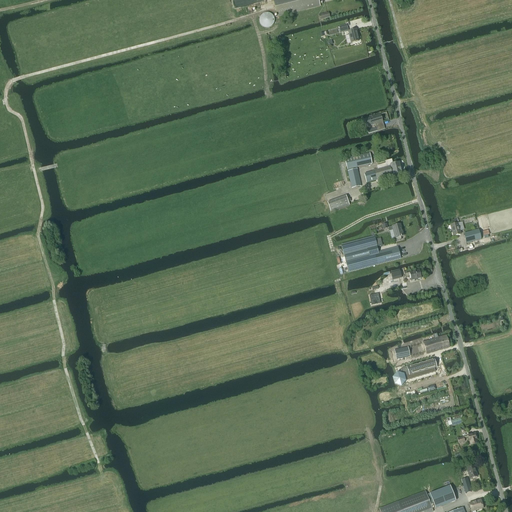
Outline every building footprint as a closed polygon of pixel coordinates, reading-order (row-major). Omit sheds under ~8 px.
[(318,0),(273,0),(277,17),(320,7),(318,0)] [(264,12),(262,14),(260,16),(260,17),(260,20),(261,23),(262,25),(265,26),(268,27),(270,26),(273,24),(274,22),(275,19),(274,16),(273,14),(271,12),(268,12),(266,12),(264,12)] [(347,24),(339,26),(340,29),(340,33),(348,31),(347,27),(347,24)] [(351,43),(358,41),(357,34),(356,30),(348,31),(351,43)] [(381,114),(363,120),(365,128),(375,125),(376,128),(372,129),(373,132),(377,131),(385,129),(383,124),(382,125),(381,123),(383,122),(382,122),(380,115),(381,115),(381,114)] [(370,153),(345,159),(351,188),(356,187),(361,186),(357,167),(372,164),(370,153)] [(393,164),(392,159),(385,161),(385,163),(377,166),(378,169),(374,170),(374,172),(364,174),(366,183),(393,175),(393,176),(402,174),(399,162),(393,164)] [(331,213),(349,206),(346,196),(327,203),(331,213)] [(453,236),(461,234),(458,223),(450,225),(453,236)] [(402,231),(401,229),(400,225),(388,228),(389,231),(393,230),(395,238),(396,238),(396,240),(397,241),(400,240),(401,239),(400,238),(401,237),(403,236),(402,231)] [(478,230),(464,234),(466,244),(481,240),(478,230)] [(344,257),(348,273),(372,267),(401,259),(397,247),(378,252),(377,248),(374,236),(345,244),(341,245),(343,252),(344,257)] [(399,270),(390,272),(392,281),(401,278),(399,270)] [(410,273),(404,274),(405,278),(411,277),(412,280),(421,278),(419,271),(410,273)] [(369,296),(371,305),(380,303),(378,294),(369,296)] [(433,335),(434,339),(436,339),(439,351),(449,348),(446,336),(438,338),(437,334),(433,335)] [(427,355),(439,351),(436,339),(434,339),(423,343),(427,355)] [(418,356),(422,352),(420,345),(414,344),(410,349),(412,355),(418,356)] [(396,359),(410,356),(408,348),(395,351),(396,359)] [(434,359),(403,368),(407,381),(435,372),(434,369),(437,368),(434,359)] [(394,384),(397,385),(398,385),(401,386),(405,381),(403,375),(402,375),(397,373),(395,375),(395,376),(392,378),(394,384)] [(462,423),(460,416),(454,418),(454,420),(451,421),(450,418),(447,419),(447,421),(445,422),(447,428),(462,423)] [(476,439),(475,434),(466,436),(466,437),(463,438),(459,439),(459,437),(457,438),(459,443),(464,442),(464,439),(468,438),(469,441),(470,441),(471,445),(477,443),(476,439)] [(470,479),(477,477),(474,466),(467,468),(470,479)] [(426,494),(430,503),(432,502),(434,508),(454,500),(449,485),(426,494)] [(379,509),(380,511),(432,511),(433,511),(430,503),(426,494),(425,492),(396,503),(379,509)] [(471,511),(483,508),(480,500),(469,503),(471,511)]
